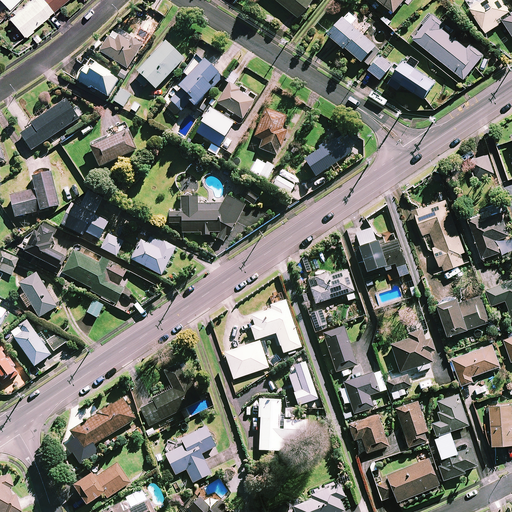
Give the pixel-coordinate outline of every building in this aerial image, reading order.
[(19,0),(0,0),(0,2),(9,11),(19,0)] [(53,13),(41,0),(31,0),(8,20),(24,39),(33,32),(32,30),(53,13)] [(315,0),(275,0),(300,19),(315,0)] [(405,0),(376,0),(394,14),(405,0)] [(511,14),(511,15),(502,1),(500,0),(483,0),(469,9),(486,35),(503,23),(511,36),(511,14)] [(357,20),(349,13),(329,36),(345,50),(346,49),(362,63),(376,47),(352,26),(357,20)] [(445,26),(431,14),(412,39),(464,81),(483,57),(470,46),(466,50),(442,30),(445,26)] [(155,26),(148,20),(140,31),(148,37),(155,26)] [(116,43),(110,39),(100,53),(128,71),(143,46),(122,33),(116,43)] [(185,61),(166,44),(134,79),(144,88),(149,83),(157,91),(185,61)] [(392,65),(380,56),(368,71),(381,81),(392,65)] [(419,63),(411,58),(406,65),(403,62),(388,85),(398,91),(401,86),(424,101),(435,84),(414,71),(419,63)] [(120,82),(89,62),(77,81),(91,90),(92,88),(109,99),(120,82)] [(177,93),(174,91),(171,95),(173,97),(169,101),(182,113),(191,104),(196,109),(213,91),(210,87),(220,77),(205,63),(177,93)] [(244,70),(238,65),(226,82),(233,87),(244,70)] [(218,105),(243,121),(255,103),(253,101),(257,96),(251,93),(248,97),(245,95),(248,90),(241,86),(239,90),(231,85),(218,105)] [(131,97),(121,91),(114,102),(124,108),(131,97)] [(21,135),(32,152),(58,135),(60,139),(66,135),(63,131),(83,118),(74,104),(71,106),(67,101),(31,124),(33,127),(21,135)] [(288,119),(266,110),(255,139),(264,142),(260,151),(279,158),(288,133),(283,131),(288,119)] [(235,127),(212,112),(197,135),(221,150),(235,127)] [(138,153),(126,125),(108,133),(109,138),(91,146),(101,170),(138,153)] [(352,153),(338,132),(323,142),(324,144),(319,148),(321,151),(304,162),(315,178),(331,168),(334,171),(339,168),(336,164),(352,153)] [(273,168),(257,161),(252,173),(268,180),(273,168)] [(16,194),(12,189),(20,182),(15,176),(0,187),(0,191),(3,195),(7,201),(16,194)] [(60,209),(53,176),(35,180),(37,192),(12,197),(17,219),(60,209)] [(259,199),(247,191),(242,198),(254,207),(259,199)] [(434,242),(432,243),(441,267),(443,266),(445,272),(464,265),(461,255),(465,253),(443,193),(432,197),(435,205),(414,212),(423,236),(431,233),(434,242)] [(102,204),(87,197),(81,209),(73,205),(62,226),(83,237),(85,233),(101,241),(109,224),(95,216),(102,204)] [(217,239),(224,243),(227,237),(229,238),(246,208),(228,197),(223,205),(198,206),(198,199),(183,199),(183,214),(170,215),(171,225),(183,225),(183,234),(202,234),(202,237),(210,237),(210,234),(220,234),(217,239)] [(496,241),(508,237),(499,209),(468,219),(482,260),(500,254),(496,241)] [(51,228),(45,225),(40,235),(37,234),(27,254),(60,271),(66,259),(52,252),(55,247),(51,245),(56,236),(49,232),(51,228)] [(176,250),(142,233),(138,240),(142,242),(132,261),(163,277),(176,250)] [(395,242),(392,233),(383,236),(386,245),(379,248),(377,244),(354,251),(358,263),(362,261),(367,275),(387,269),(388,272),(392,271),(390,268),(395,266),(401,281),(410,278),(398,241),(395,242)] [(124,242),(108,235),(102,250),(117,257),(124,242)] [(19,260),(2,252),(0,257),(0,270),(12,276),(19,260)] [(100,265),(75,252),(63,274),(92,290),(91,292),(117,306),(125,291),(119,288),(127,273),(103,260),(100,265)] [(356,299),(347,272),(330,278),(329,275),(307,282),(316,306),(346,295),(348,302),(356,299)] [(58,309),(38,275),(20,285),(27,295),(22,298),(28,309),(33,306),(40,319),(58,309)] [(511,281),(487,291),(493,306),(506,301),(511,317),(511,281)] [(69,290),(63,295),(69,302),(75,297),(69,290)] [(439,305),(438,306),(449,338),(490,323),(480,296),(459,304),(458,299),(456,299),(455,298),(453,298),(452,298),(450,298),(449,298),(447,298),(446,299),(444,299),(443,300),(442,301),(441,302),(440,304),(439,305)] [(0,298),(0,299),(0,306),(7,309),(10,302),(0,298)] [(104,307),(95,302),(88,314),(97,319),(104,307)] [(276,335),(278,340),(274,341),(277,348),(280,346),(283,355),(301,349),(285,302),(247,315),(256,342),(276,335)] [(24,313),(16,308),(12,314),(20,319),(24,313)] [(0,328),(8,315),(0,309),(0,328)] [(327,326),(323,312),(311,315),(315,329),(327,326)] [(53,355),(28,320),(20,326),(24,333),(16,338),(36,367),(53,355)] [(357,366),(343,328),(323,335),(337,373),(357,366)] [(419,373),(431,369),(430,365),(432,364),(429,354),(434,352),(430,341),(425,342),(421,331),(409,336),(410,341),(391,347),(400,374),(417,369),(419,373)] [(65,345),(58,335),(48,343),(54,352),(65,345)] [(270,368),(261,341),(224,353),(233,381),(270,368)] [(6,351),(0,343),(0,381),(3,386),(20,374),(5,352),(6,351)] [(500,367),(492,345),(452,360),(462,387),(473,383),(471,378),(500,367)] [(189,380),(180,362),(166,370),(175,388),(154,398),(156,401),(142,408),(151,425),(201,399),(191,379),(189,380)] [(380,393),(373,374),(344,383),(355,415),(374,409),(370,397),(380,393)] [(411,387),(407,376),(387,384),(393,401),(406,396),(404,390),(411,387)] [(258,419),(260,419),(259,452),(307,453),(308,422),(285,421),(286,396),(259,396),(258,419)] [(436,440),(450,435),(450,434),(468,428),(458,396),(436,403),(442,422),(432,426),(436,440)] [(137,420),(124,400),(71,433),(84,453),(137,420)] [(427,433),(417,403),(396,410),(409,450),(427,443),(424,434),(427,433)] [(511,405),(486,408),(487,415),(490,414),(493,448),(511,446),(511,405)] [(378,416),(349,426),(354,442),(356,442),(360,454),(366,452),(367,455),(388,447),(378,416)] [(216,448),(206,428),(182,440),(185,446),(166,455),(176,476),(187,471),(194,484),(211,475),(201,455),(216,448)] [(450,435),(436,440),(434,440),(442,466),(439,467),(444,482),(467,475),(466,472),(477,468),(470,449),(456,453),(450,435)] [(428,448),(415,452),(418,462),(431,458),(428,448)] [(439,487),(428,461),(387,477),(388,482),(377,486),(383,502),(395,497),(397,504),(439,487)] [(131,484),(118,464),(97,478),(95,475),(76,487),(88,506),(105,495),(108,499),(131,484)] [(0,480),(0,511),(20,511),(15,497),(12,498),(10,490),(13,489),(9,478),(0,480)] [(346,499),(340,485),(311,497),(312,501),(294,509),(295,511),(344,511),(340,501),(346,499)] [(134,494),(135,497),(105,511),(155,511),(149,500),(147,501),(143,494),(142,490),(134,494)] [(210,510),(201,499),(190,509),(192,511),(227,511),(219,502),(210,510)]
